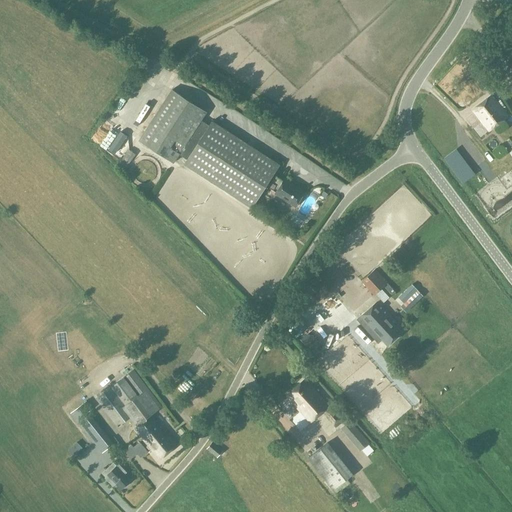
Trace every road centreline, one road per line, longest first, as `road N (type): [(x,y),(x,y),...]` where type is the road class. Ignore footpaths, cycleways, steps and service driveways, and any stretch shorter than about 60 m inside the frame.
road 1 (unclassified): [(141,511),(213,425),(342,204),(415,147)]
road 2 (track): [(51,0),(183,71),(360,187)]
road 3 (unclassified): [(415,147),(402,118),(407,94),(469,0)]
road 4 (unclassified): [(511,276),(415,147)]
